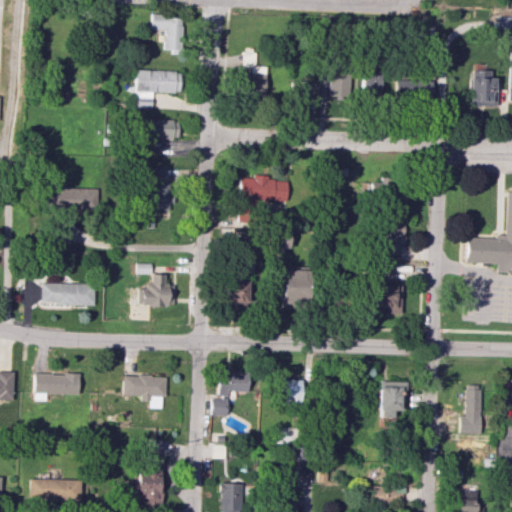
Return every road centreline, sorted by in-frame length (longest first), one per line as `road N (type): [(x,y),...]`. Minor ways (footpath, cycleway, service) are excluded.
road 1 (residential): [(511,351),(54,338),(0,329)]
road 2 (residential): [(211,137),(191,511)]
road 3 (residential): [(438,145),(425,511)]
road 4 (residential): [(511,147),(211,137)]
road 5 (residential): [(211,137),(218,11)]
